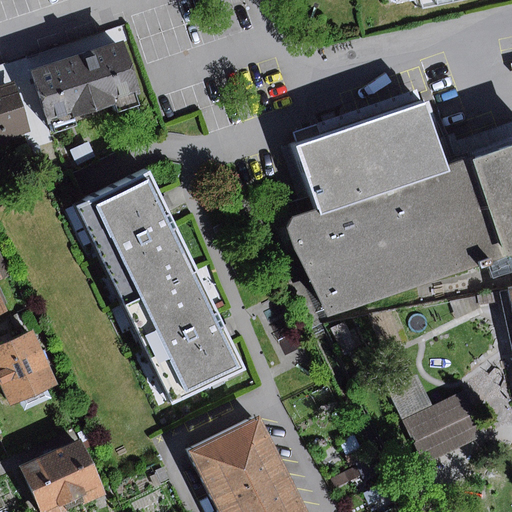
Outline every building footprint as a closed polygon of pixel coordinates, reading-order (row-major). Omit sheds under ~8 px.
[(126,42),(33,71),(51,126),(54,125),(57,133),(79,127),(76,118),(117,105),(119,113),(142,106),(139,98),(143,97),(126,42)] [(16,86),(0,90),(0,142),(30,133),(16,86)] [(429,105),(301,148),(321,211),(295,218),(288,230),(329,317),(490,264),(495,279),(511,273),(511,149),(452,169),(429,105)] [(89,143),(72,151),(78,165),(95,157),(89,143)] [(193,271),(144,170),(72,204),(121,306),(193,271)] [(222,224),(213,228),(224,250),(232,246),(222,224)] [(234,251),(225,255),(236,277),(245,273),(234,251)] [(239,369),(193,271),(121,306),(167,403),(239,369)] [(0,275),(0,317),(16,310),(15,306),(4,285),(0,275)] [(15,280),(4,285),(15,306),(26,301),(15,280)] [(345,323),(331,329),(342,353),(356,346),(345,323)] [(34,331),(0,346),(0,381),(11,405),(21,400),(48,388),(58,383),(34,331)] [(489,434),(467,390),(433,407),(417,375),(387,390),(425,466),(489,434)] [(48,388),(21,400),(25,410),(53,398),(48,388)] [(186,449),(217,511),(219,511),(291,477),(259,413),(186,449)] [(83,440),(22,468),(41,511),(68,511),(107,494),(83,440)] [(164,468),(156,471),(161,484),(170,480),(164,468)] [(307,511),(291,477),(219,511),(307,511)]
